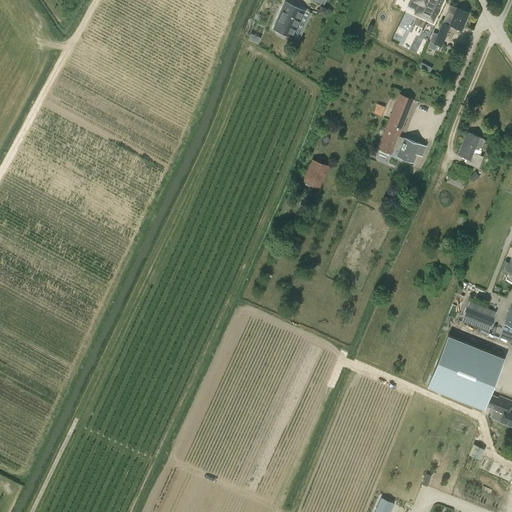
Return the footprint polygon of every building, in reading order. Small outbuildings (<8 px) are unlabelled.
[(422,0),(425,1),(423,7),(434,13),(440,0),(422,0)] [(272,28),(292,37),(304,11),(284,2),(272,28)] [(432,32),(428,42),(430,42),(428,46),(437,49),(439,46),(441,47),(442,44),(444,38),(449,25),(461,30),(468,13),(449,5),(442,22),(441,22),(436,34),(432,32)] [(393,148),(399,150),(397,155),(412,161),(415,153),(421,155),(424,146),(419,144),(404,138),(403,139),(397,137),(413,99),(399,94),(377,147),(391,153),(393,148)] [(381,115),(384,105),(376,103),(373,112),(381,115)] [(478,155),(480,151),(479,150),(484,139),(466,132),(457,154),(466,158),(465,162),(477,167),(482,156),(478,155)] [(312,160),(304,180),(319,186),(327,166),(312,160)] [(463,196),(472,173),(456,167),(453,175),(446,172),(436,195),(449,200),(453,191),(463,196)] [(496,311),(469,300),(464,314),(490,325),(496,311)] [(503,358),(447,336),(427,387),(483,409),(485,405),(490,393),(503,358)] [(511,426),(511,410),(508,409),(511,401),(490,393),(485,405),(502,412),(498,421),(511,426)] [(479,460),(484,449),(473,444),(468,454),(479,460)] [(389,511),(394,503),(381,497),(379,501),(374,511),(389,511)]
